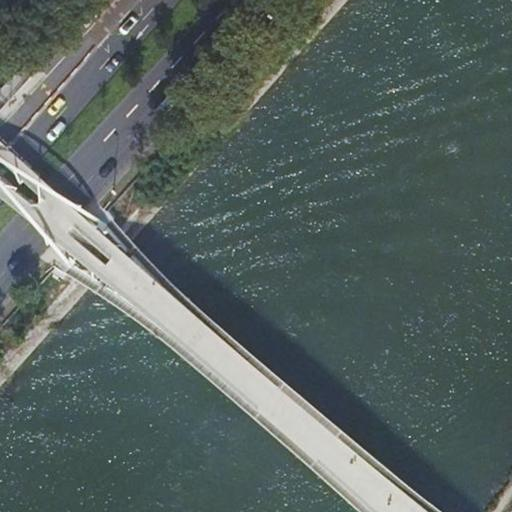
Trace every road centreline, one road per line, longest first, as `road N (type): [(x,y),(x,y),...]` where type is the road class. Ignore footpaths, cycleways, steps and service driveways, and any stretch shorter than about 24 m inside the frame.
road 1 (primary): [(0,259),(235,0)]
road 2 (primary): [(165,0),(0,185)]
